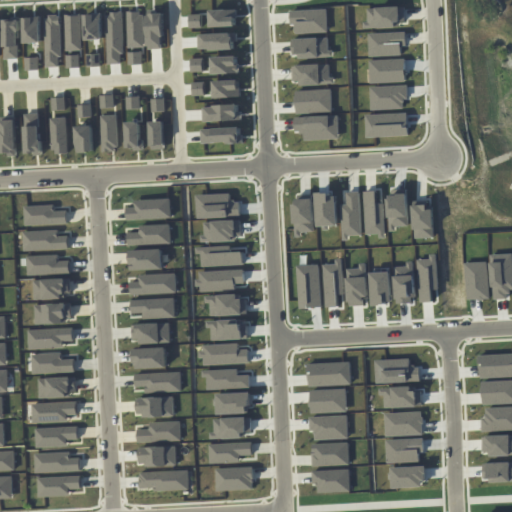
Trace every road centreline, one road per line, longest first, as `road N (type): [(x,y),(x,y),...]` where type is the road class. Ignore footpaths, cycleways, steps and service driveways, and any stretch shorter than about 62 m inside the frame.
road 1 (residential): [(265,0),(296,511)]
road 2 (residential): [(448,153),(0,178)]
road 3 (residential): [(118,511),(102,174)]
road 4 (residential): [(511,323),(283,338)]
road 5 (residential): [(463,511),(454,327)]
road 6 (residential): [(439,0),(448,153)]
